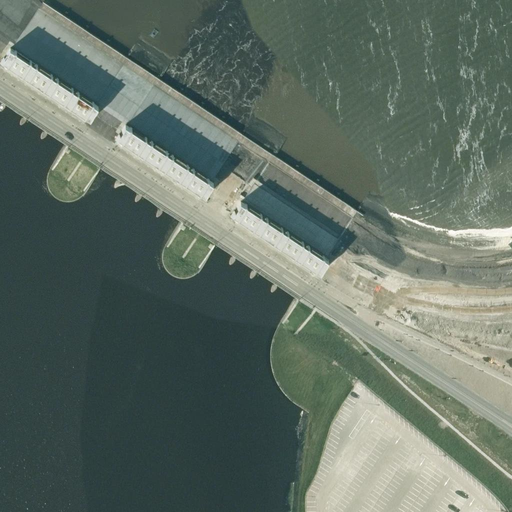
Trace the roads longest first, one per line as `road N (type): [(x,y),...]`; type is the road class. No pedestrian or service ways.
road 1 (unclassified): [(0,72),(368,313),(359,327)]
road 2 (primary): [(359,327),(0,88)]
road 3 (primary): [(511,426),(359,327)]
